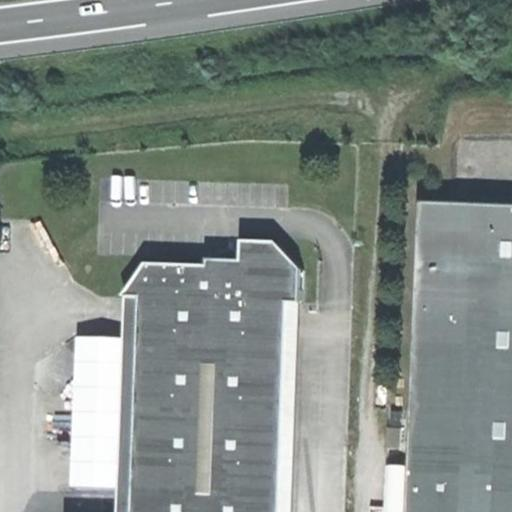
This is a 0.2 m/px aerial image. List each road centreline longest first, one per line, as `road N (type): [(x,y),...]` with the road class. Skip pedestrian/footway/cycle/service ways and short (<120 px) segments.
road 1 (track): [(383,150),(367,511)]
road 2 (motorway): [(0,26),(190,0)]
